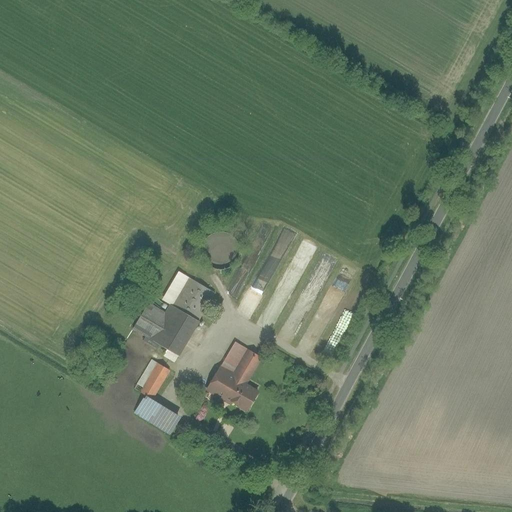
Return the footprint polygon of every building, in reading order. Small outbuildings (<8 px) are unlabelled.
[(201,249),(201,255),(203,261),(207,265),(212,269),(218,270),(224,270),(230,267),(235,263),(238,257),(239,251),(238,244),(234,239),(229,235),(223,233),(217,232),(211,234),(206,238),(203,243),(201,249)] [(215,292),(178,270),(161,298),(172,304),(166,314),(147,302),(131,331),(176,358),(215,292)] [(259,356),(236,343),(208,392),(248,414),(262,390),(246,381),(259,356)] [(169,371),(157,364),(142,390),(154,396),(169,371)] [(177,417),(144,397),(136,410),(169,430),(177,417)]
